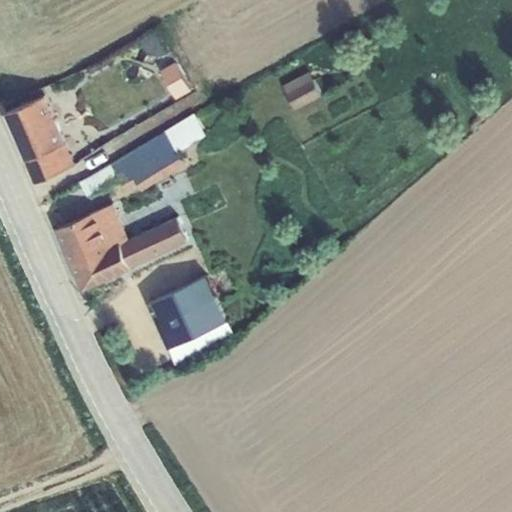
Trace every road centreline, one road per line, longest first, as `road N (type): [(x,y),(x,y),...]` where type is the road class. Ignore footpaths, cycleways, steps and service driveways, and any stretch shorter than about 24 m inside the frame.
road 1 (tertiary): [(0,165),(83,359),(165,511)]
road 2 (track): [(128,449),(0,504)]
